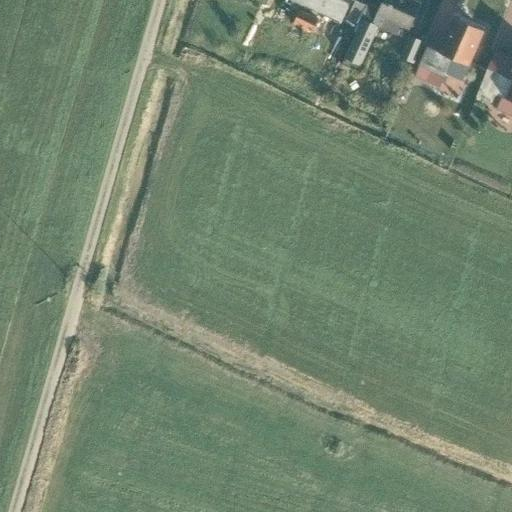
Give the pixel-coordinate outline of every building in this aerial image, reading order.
[(360,17),(366,3),(359,0),(353,0),(346,17),(359,22),(361,18),(360,17)] [(371,22),(380,0),(367,0),(366,3),(360,17),(361,18),(371,22)] [(380,0),(371,22),(378,25),(399,34),(403,24),(409,27),(420,1),(417,0),(380,0)] [(296,8),(290,22),(309,30),(315,17),(296,8)] [(468,65),(485,27),(457,15),(440,53),(468,65)] [(359,22),(343,61),(360,68),(378,25),(371,22),(361,18),(359,22)] [(422,40),(408,35),(400,56),(413,61),(422,40)] [(439,46),(426,41),(418,61),(431,66),(439,46)] [(511,50),(503,72),(502,74),(508,76),(500,95),(511,99),(511,50)] [(502,74),(503,72),(488,66),(479,87),(500,95),(508,76),(502,74)]
